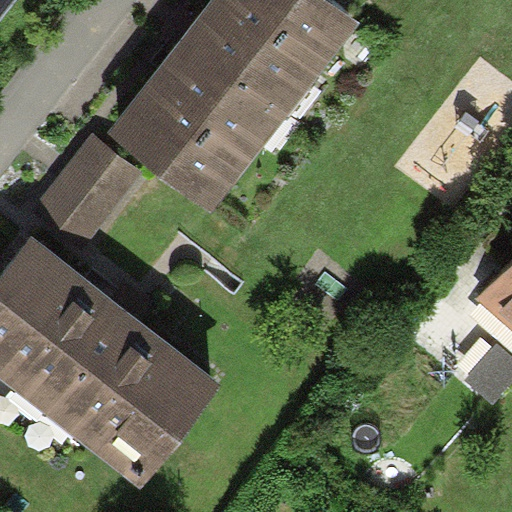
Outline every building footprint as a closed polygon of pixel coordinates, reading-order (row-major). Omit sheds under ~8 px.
[(195,0),(176,24),(110,107),(210,187),(359,0),(195,0)] [(33,214),(78,249),(146,162),(96,122),(27,209),(33,214)] [(33,214),(0,255),(0,355),(138,464),(220,361),(78,249),(33,214)] [(511,254),(480,293),(511,320),(511,254)] [(511,348),(498,335),(464,372),(491,397),(511,375),(511,348)]
